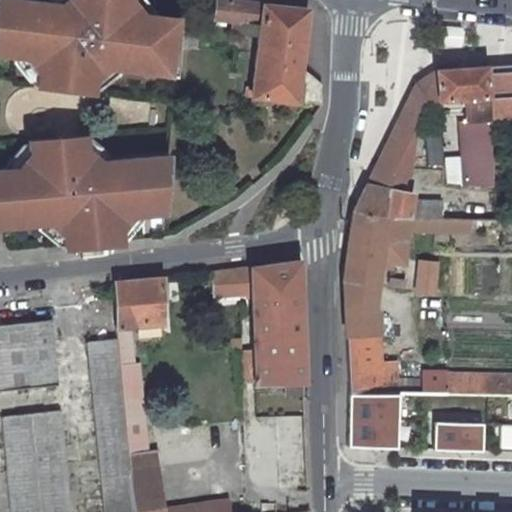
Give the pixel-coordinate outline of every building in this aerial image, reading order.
[(0,0),(0,54),(12,56),(22,57),(34,72),(33,83),(87,90),(88,80),(104,68),(113,69),(144,73),(156,64),(174,66),(176,46),(177,31),(178,20),(147,15),(137,14),(126,0),(45,0),(45,2),(41,2),(20,0),(0,0)] [(139,0),(126,0),(137,14),(147,15),(147,12),(139,0)] [(305,10),(223,0),(214,0),(212,20),(258,25),(256,42),(301,45),(305,10)] [(177,31),(176,46),(194,48),(195,33),(177,31)] [(256,42),(255,44),(251,90),(245,89),(244,96),(320,108),(319,83),(298,68),(300,45),(256,42)] [(12,60),(29,83),(33,83),(34,72),(22,57),(12,56),(12,60)] [(173,76),(174,66),(156,64),(144,73),(173,76)] [(511,64),(482,67),(487,122),(511,119),(511,64)] [(390,174),(408,176),(414,130),(427,102),(463,99),(466,121),(486,119),(482,67),(466,68),(436,71),(412,85),(372,171),(390,174)] [(91,91),(113,74),(113,69),(104,68),(88,80),(87,90),(91,91)] [(108,161),(107,158),(86,139),(82,140),(83,150),(98,162),(108,161)] [(163,214),(167,161),(160,162),(160,157),(108,161),(98,162),(83,150),(82,140),(27,143),(28,154),(16,169),(6,170),(0,170),(0,216),(9,216),(10,226),(10,227),(42,225),(43,233),(59,247),(118,242),(118,232),(129,216),(139,216),(142,216),(141,204),(151,204),(152,215),(163,214)] [(28,154),(27,143),(23,144),(6,166),(6,170),(16,169),(28,154)] [(387,191),(390,174),(372,171),(365,188),(387,191)] [(468,185),(468,202),(495,202),(494,185),(468,185)] [(423,217),(458,218),(469,218),(497,219),(496,205),(463,206),(462,201),(411,200),(412,195),(387,191),(365,188),(352,215),(423,217)] [(409,224),(421,224),(423,225),(423,217),(352,215),(343,281),(377,285),(380,259),(402,261),(405,240),(407,240),(409,224)] [(9,216),(0,216),(0,227),(10,226),(9,216)] [(118,232),(118,242),(123,242),(139,220),(139,216),(129,216),(118,232)] [(458,218),(423,217),(423,225),(421,224),(421,229),(458,230),(458,218)] [(458,218),(458,230),(470,230),(469,218),(458,218)] [(298,260),(264,264),(209,272),(211,285),(249,281),(251,310),(282,307),(283,329),(252,331),(253,341),(248,341),(249,352),(253,351),(254,374),(244,374),(244,385),(304,380),(298,260)] [(430,292),(431,282),(432,275),(421,274),(418,290),(430,292)] [(164,324),(160,278),(116,282),(119,328),(117,328),(118,334),(125,335),(124,328),(164,324)] [(388,278),(387,285),(402,286),(402,281),(388,278)] [(374,309),(377,285),(343,281),(345,306),(374,309)] [(345,306),(346,336),(378,334),(377,308),(374,309),(345,306)] [(251,310),(252,331),(283,329),(282,307),(251,310)] [(0,391),(57,386),(50,321),(0,324),(0,391)] [(378,334),(346,336),(349,393),(380,394),(396,393),(395,366),(379,367),(378,334)] [(118,343),(118,341),(88,344),(105,511),(134,511),(130,471),(120,369),(118,343)] [(131,342),(118,343),(120,369),(133,369),(131,342)] [(254,374),(253,351),(249,352),(243,352),(244,374),(254,374)] [(421,372),(421,394),(446,394),(446,376),(446,371),(421,372)] [(511,376),(446,376),(446,394),(511,395),(511,376)] [(402,405),(354,406),(355,457),(403,456),(402,405)] [(1,418),(10,511),(69,511),(60,412),(1,418)] [(492,427),(440,427),(440,459),(492,459),(492,427)] [(165,511),(159,469),(130,471),(134,511),(165,511)] [(165,511),(225,511),(225,503),(165,511)]
